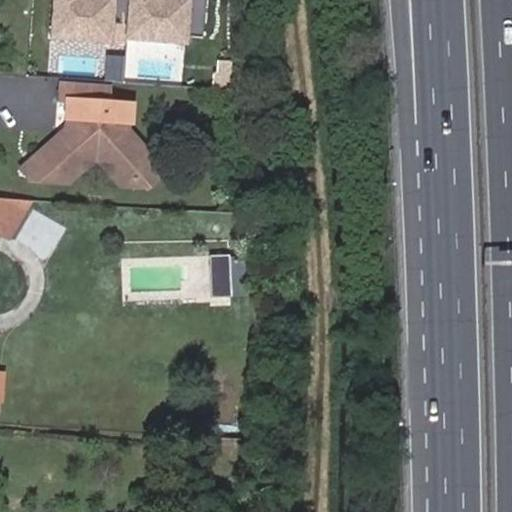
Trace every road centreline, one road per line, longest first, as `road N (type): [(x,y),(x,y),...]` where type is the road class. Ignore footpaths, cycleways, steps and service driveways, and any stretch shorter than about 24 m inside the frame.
road 1 (trunk): [(450,145),(453,511)]
road 2 (trunk): [(402,0),(408,86),(450,145)]
road 3 (trunk): [(439,0),(450,145)]
road 4 (trunk): [(511,144),(506,0)]
